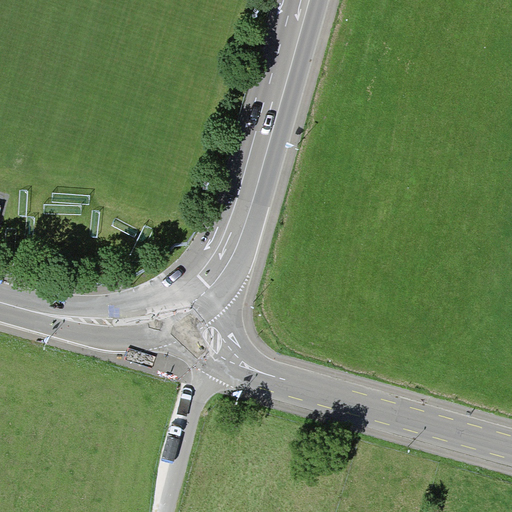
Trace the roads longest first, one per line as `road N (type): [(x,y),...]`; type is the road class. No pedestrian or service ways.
road 1 (tertiary): [(176,308),(214,352),(258,373),(511,446)]
road 2 (secondary): [(176,308),(228,272),(252,224),(311,0)]
road 3 (secondary): [(176,308),(112,322),(0,301)]
road 4 (track): [(214,352),(169,511)]
